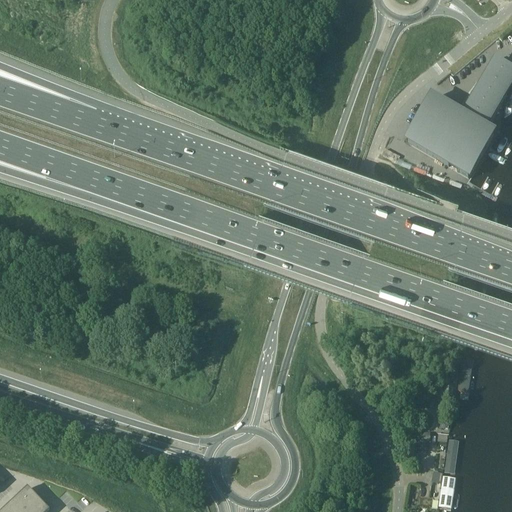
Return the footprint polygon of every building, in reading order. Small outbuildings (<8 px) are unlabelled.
[(406,143),(468,179),(493,136),(486,132),(511,87),(511,73),(493,62),(461,117),(431,100),(406,143)] [(480,192),(477,198),(497,208),(500,202),(480,192)] [(462,356),(457,392),(469,393),(474,358),(462,356)] [(444,388),(443,400),(452,401),(454,389),(444,388)] [(429,435),(418,435),(418,454),(426,454),(426,444),(429,444),(429,435)] [(447,436),(438,435),(437,443),(446,444),(447,436)] [(445,472),(455,474),(459,440),(449,439),(445,472)] [(433,475),(432,484),(441,485),(443,476),(433,475)] [(439,507),(451,509),(456,479),(444,477),(439,507)] [(13,503),(21,511),(27,511),(39,501),(28,490),(13,503)] [(48,511),(39,501),(27,511),(48,511)] [(21,511),(13,503),(5,511),(21,511)]
